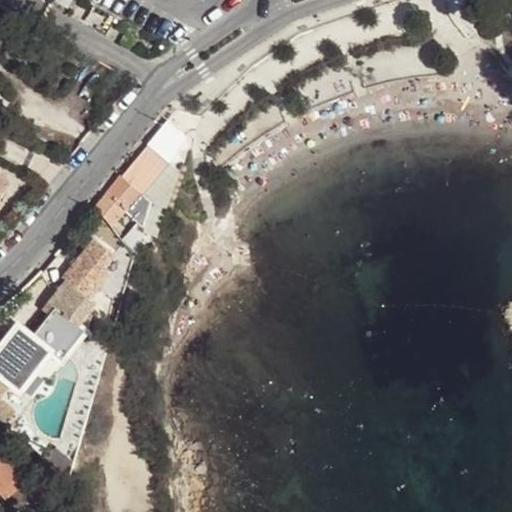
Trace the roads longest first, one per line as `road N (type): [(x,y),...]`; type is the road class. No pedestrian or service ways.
road 1 (unclassified): [(0,274),(165,85)]
road 2 (residential): [(165,85),(43,16),(7,12),(0,1)]
road 3 (unclassified): [(165,85),(279,19),(333,0)]
road 4 (unclassified): [(267,0),(189,51),(165,85)]
